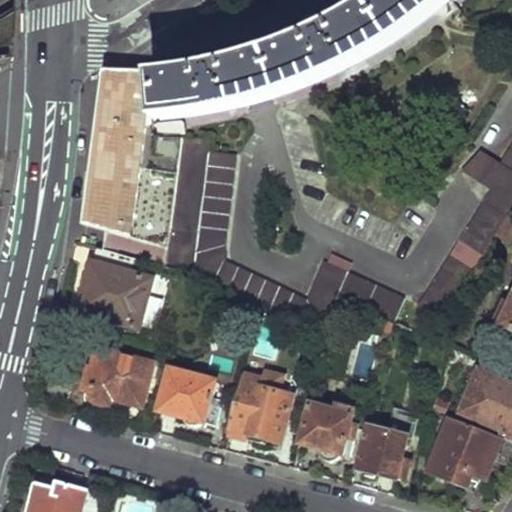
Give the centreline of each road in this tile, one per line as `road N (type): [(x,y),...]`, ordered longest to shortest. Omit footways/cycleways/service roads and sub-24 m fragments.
road 1 (residential): [(0,421),(337,511)]
road 2 (primary): [(0,389),(36,226),(53,60)]
road 3 (residential): [(176,0),(99,48),(53,60)]
